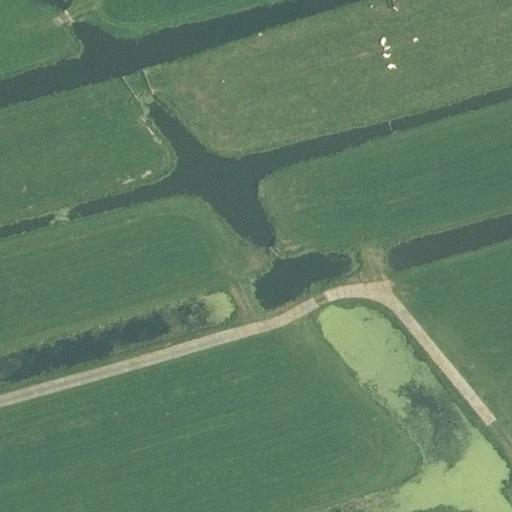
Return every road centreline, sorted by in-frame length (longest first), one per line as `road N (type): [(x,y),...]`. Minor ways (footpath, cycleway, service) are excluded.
road 1 (track): [(0,400),(281,320),(325,298)]
road 2 (track): [(511,454),(388,298),(365,291),(325,298)]
